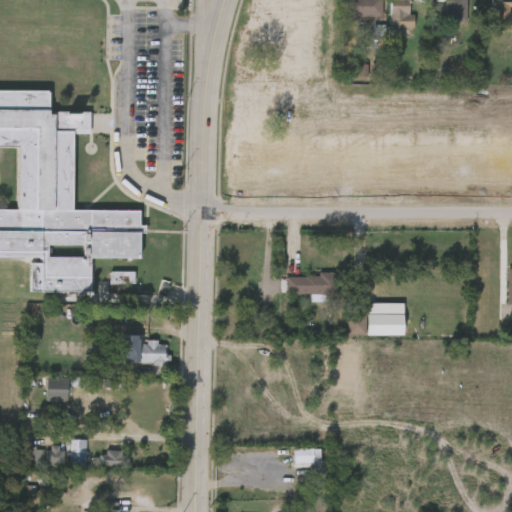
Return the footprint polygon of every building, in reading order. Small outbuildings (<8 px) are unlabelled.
[(381,0),(381,11),(379,11),(379,17),(356,17),(356,21),(344,21),(344,0),(381,0)] [(399,37),(400,21),(395,21),(396,1),(377,0),(376,36),(399,37)] [(405,0),(405,15),(412,15),(412,28),(388,28),(388,0),(405,0)] [(457,26),(429,26),(429,1),(444,1),(443,0),(465,0),(465,23),(457,23),(457,26)] [(497,5),(491,5),(491,0),(480,0),(479,31),(485,32),(485,38),(496,39),(497,5)] [(511,0),(511,8),(509,8),(509,16),(507,16),(507,31),(491,30),(491,7),(488,8),(488,0),(511,0)] [(0,15),(89,16),(89,34),(105,34),(105,46),(89,46),(87,208),(135,209),(135,223),(141,224),(141,231),(134,231),(134,257),(85,256),(84,290),(35,290),(35,257),(0,256),(0,207),(79,208),(80,161),(0,160),(0,111),(81,112),(81,63),(0,62),(0,15)] [(511,24),(500,24),(501,36),(511,35),(511,24)] [(499,53),(511,52),(511,36),(499,37),(499,53)] [(334,272),(334,298),(324,297),(324,293),(283,292),(283,276),(316,275),(316,271),(334,272)] [(511,275),(494,276),(493,311),(510,312),(511,296),(511,275)] [(120,292),(120,279),(96,279),(96,291),(120,292)] [(323,280),(305,280),(305,284),(272,284),(272,302),(297,301),(297,309),(307,309),(307,303),(323,303),(323,280)] [(366,334),(342,334),(342,330),(347,329),(347,315),(366,314),(366,334)] [(337,342),(352,342),(352,324),(343,324),(343,330),(337,330),(337,342)] [(155,339),(155,344),(164,344),(164,354),(168,354),(168,360),(164,360),(163,365),(150,365),(150,362),(134,362),(134,343),(144,343),(144,339),(155,339)] [(106,365),(116,365),(116,371),(156,372),(156,362),(152,362),(152,352),(144,352),(144,350),(125,349),(125,343),(106,342),(106,365)] [(54,386),(33,385),(33,397),(54,398),(54,386)] [(85,467),(70,467),(70,440),(86,440),(85,467)] [(56,471),(72,472),(73,447),(57,447),(56,471)] [(125,450),(124,465),(97,465),(97,455),(103,455),(103,449),(125,450)] [(49,454),(35,453),(35,458),(21,457),(20,471),(48,471),(49,454)] [(281,470),(299,470),(299,456),(280,457),(281,470)] [(113,505),(113,510),(114,510),(114,511),(97,511),(97,502),(113,503),(113,505)]
